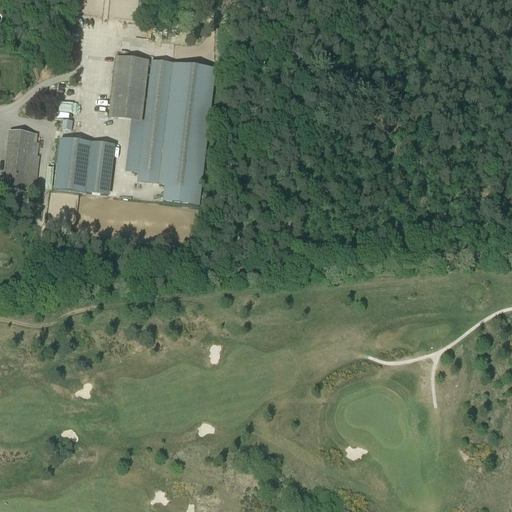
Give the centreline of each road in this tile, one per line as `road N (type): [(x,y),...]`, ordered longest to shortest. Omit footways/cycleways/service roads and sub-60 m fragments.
road 1 (track): [(52,323),(90,308),(156,300),(429,282),(439,288),(445,318)]
road 2 (track): [(0,320),(87,328),(104,366)]
